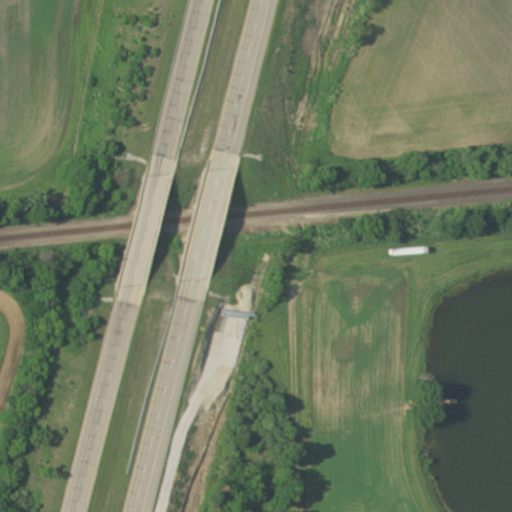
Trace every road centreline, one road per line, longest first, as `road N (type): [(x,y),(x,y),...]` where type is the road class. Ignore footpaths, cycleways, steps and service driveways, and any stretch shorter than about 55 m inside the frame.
road 1 (trunk): [(130,511),(188,289)]
road 2 (trunk): [(126,295),(69,511)]
road 3 (trunk): [(197,0),(162,149)]
road 4 (trunk): [(162,149),(126,295)]
road 5 (trunk): [(188,289),(222,143)]
road 6 (trunk): [(222,143),(257,0)]
